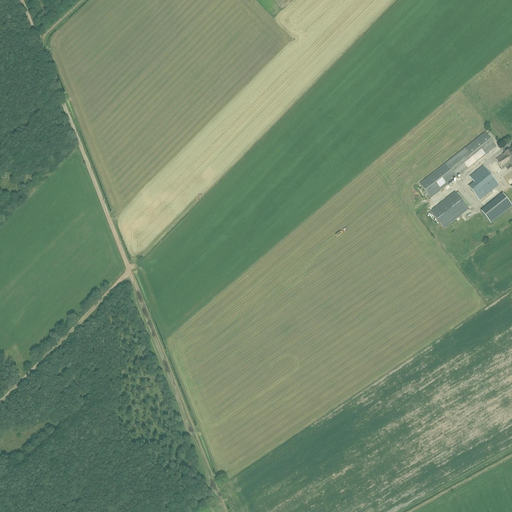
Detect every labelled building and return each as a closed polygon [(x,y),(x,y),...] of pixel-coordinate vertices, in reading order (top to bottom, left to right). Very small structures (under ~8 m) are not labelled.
[(491,135),(489,133),(486,135),(485,133),(420,184),(431,198),(496,147),(488,138),(491,135)] [(511,166),(511,152),(510,150),(496,160),(503,170),(506,168),(507,170),(511,166)] [(479,200),(499,185),(483,166),(475,172),(470,177),(474,183),(469,187),(479,200)] [(468,210),(455,192),(430,211),(444,229),(468,210)] [(491,223),(511,206),(511,205),(503,194),(481,211),(491,223)]
